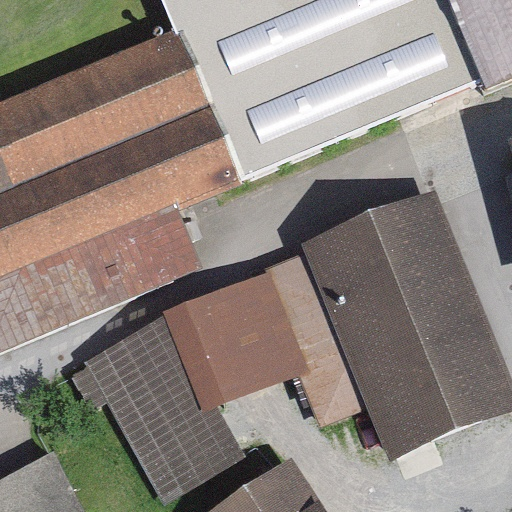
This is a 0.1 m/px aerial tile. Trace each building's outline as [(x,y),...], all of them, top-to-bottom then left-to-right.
[(511,79),(511,7),(509,0),(157,0),(174,40),(0,112),(0,351),(151,288),(126,229),(471,85),(475,95),(511,79)] [(319,428),(367,410),(389,461),(511,410),(511,383),(434,196),(303,249),(306,258),(167,316),(203,411),(297,372),(319,428)] [(164,321),(89,365),(91,369),(72,380),(90,410),(108,400),(166,499),(242,455),(164,321)] [(0,511),(76,511),(47,457),(0,482),(0,511)] [(325,511),(293,461),(214,511),(325,511)]
